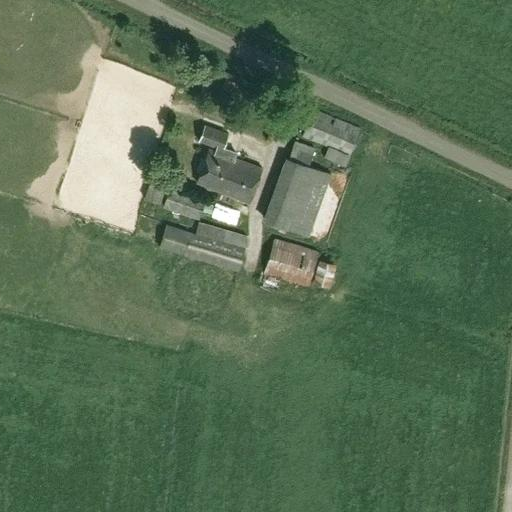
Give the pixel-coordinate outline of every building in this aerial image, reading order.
[(264,106),(267,97),(225,78),(220,89),(238,96),(264,106)] [(349,154),(360,129),(311,109),(301,134),(328,145),(323,156),(344,165),(349,154)] [(236,152),(224,147),(229,134),(204,125),(199,140),(217,147),(216,151),(208,148),(196,182),(250,203),(262,168),(234,157),(236,152)] [(308,165),(314,147),(294,140),(287,157),(284,156),(267,202),(270,204),(265,220),(307,235),(330,172),(308,165)] [(198,220),(204,199),(169,186),(161,207),(198,220)] [(247,235),(198,220),(195,232),(166,223),(158,247),(238,270),(247,235)] [(308,286),(319,249),(274,237),(263,274),(264,274),(260,285),(276,291),(280,278),(308,286)] [(329,287),(335,263),(318,258),(311,282),(329,287)]
